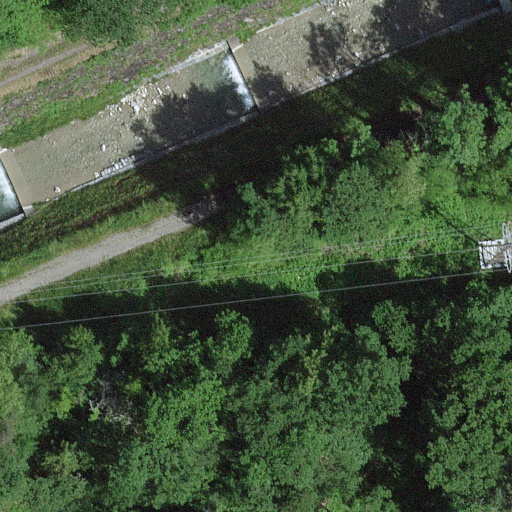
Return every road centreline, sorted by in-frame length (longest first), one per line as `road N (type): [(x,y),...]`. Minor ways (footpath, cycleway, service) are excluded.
road 1 (track): [(511,97),(0,301)]
road 2 (track): [(0,78),(164,0)]
